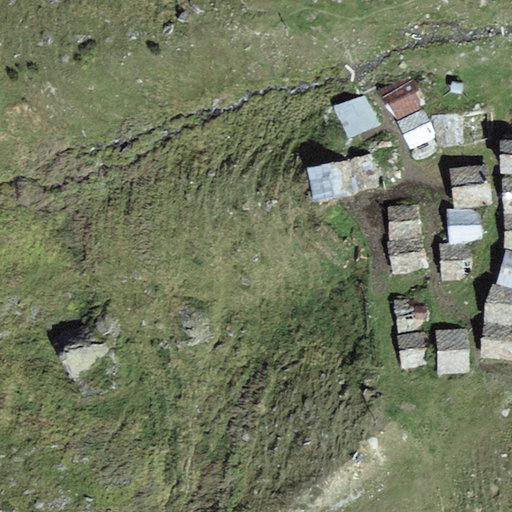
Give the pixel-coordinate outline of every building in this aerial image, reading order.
[(413,84),(381,100),(394,124),(425,108),(413,84)] [(363,95),(333,108),(347,141),(377,129),(363,95)] [(440,138),(425,108),(394,124),(409,153),(440,138)] [(511,143),(500,143),(500,177),(511,177),(511,143)] [(376,155),(308,171),(315,204),(384,189),(376,155)] [(485,169),(447,173),(451,211),(489,207),(485,169)] [(511,182),(502,182),(502,216),(511,216),(511,182)] [(415,208),(385,210),(388,241),(417,238),(415,208)] [(479,211),(444,212),(444,243),(480,242),(479,211)] [(511,222),(501,222),(502,251),(511,250),(511,222)] [(387,246),(392,277),(424,272),(419,241),(387,246)] [(471,246),(438,247),(438,283),(472,283),(471,246)] [(511,256),(502,254),(495,287),(511,290),(511,256)] [(511,293),(489,289),(482,325),(511,330),(511,293)] [(422,298),(392,302),(396,334),(426,330),(422,298)] [(511,334),(483,331),(480,361),(511,364),(511,334)] [(468,332),(434,334),(437,378),(470,376),(468,332)] [(425,334),(396,338),(401,371),(430,366),(425,334)]
